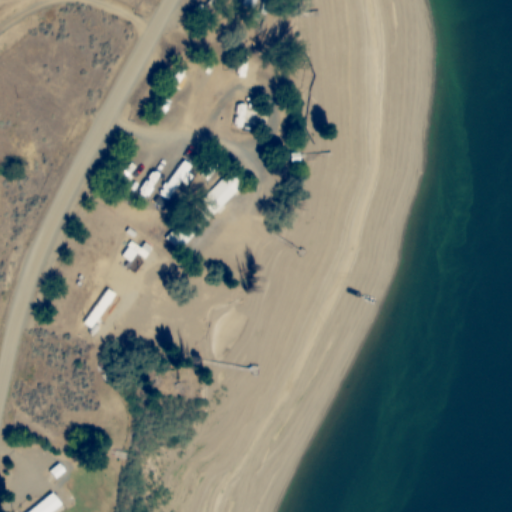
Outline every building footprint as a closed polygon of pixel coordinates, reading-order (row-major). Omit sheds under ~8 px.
[(242,0),(240,6),(252,10),(254,0),(242,0)] [(260,0),(257,13),(265,15),(269,0),(260,0)] [(239,129),(257,129),(257,105),(239,105),(239,129)] [(286,138),(276,138),(276,175),(286,175),(286,138)] [(196,172),(182,161),(157,194),(170,205),(196,172)] [(134,166),(128,163),(115,183),(121,186),(134,166)] [(136,193),(145,198),(158,177),(149,171),(136,193)] [(178,252),(241,187),(227,173),(164,238),(178,252)] [(51,511),(60,505),(50,492),(26,511),(51,511)]
